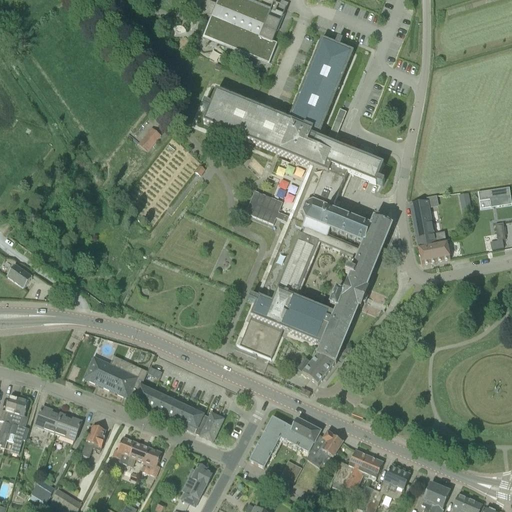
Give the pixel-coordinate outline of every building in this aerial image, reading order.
[(272,20),(278,7),(273,5),(270,12),(240,0),(219,0),(217,6),(207,2),(201,16),(211,20),(204,38),(269,64),(276,46),(273,44),(281,24),(272,20)] [(144,19),(156,33),(161,29),(149,15),(144,19)] [(321,348),(334,315),(296,300),(318,246),(357,262),(360,254),(328,240),(327,241),(302,231),(306,222),(302,215),(306,208),(313,205),(329,212),(331,207),(334,208),(347,175),(376,187),(376,186),(382,188),(384,183),(378,180),(383,168),(384,167),(377,164),(353,154),(354,153),(353,152),(353,154),(349,153),(350,151),(349,153),(346,151),(346,150),(346,149),(345,151),(342,150),(343,148),(342,148),(341,150),(338,148),(339,146),(338,148),(333,146),(335,140),(330,138),(328,142),(327,142),(327,143),(323,142),(324,140),(323,142),(320,141),(320,139),(319,140),(318,140),(354,54),(353,54),(354,54),(340,48),(343,42),(338,40),(335,46),(322,40),(288,122),(216,93),(211,107),(204,104),(202,109),(209,112),(203,125),(312,170),(310,173),(308,172),(308,173),(310,173),(309,177),(307,176),(309,177),(307,180),(305,180),(307,181),(306,184),(304,183),(304,184),(306,184),(304,188),(302,187),(304,188),(303,191),(301,191),(303,192),(301,195),(299,194),(299,195),(301,196),(300,199),(298,198),(300,199),(298,203),(296,202),(298,203),(297,206),(295,205),(295,206),(297,207),(295,210),(293,209),(293,210),(295,210),(294,214),(292,213),(294,214),(292,217),(290,217),(292,218),(291,220),(278,215),(282,205),(254,194),(245,216),(273,227),(275,221),(289,226),(259,300),(250,297),(247,302),(256,305),(237,348),(271,362),(283,333),(321,348)] [(340,130),(346,114),(340,112),(334,127),(340,130)] [(160,138),(154,132),(151,130),(138,146),(141,148),(148,153),(160,138)] [(199,177),(204,171),(199,168),(195,174),(199,177)] [(298,171),(296,177),(302,179),(304,173),(298,171)] [(293,197),(298,191),(292,186),(287,191),(293,197)] [(478,194),(479,203),(510,198),(509,190),(478,194)] [(429,199),(431,209),(439,208),(436,197),(429,199)] [(438,236),(433,236),(427,203),(410,206),(418,248),(443,244),(442,238),(438,236)] [(327,241),(328,240),(330,233),(363,247),(371,229),(363,226),(364,224),(356,220),(356,219),(355,218),(354,220),(347,217),(348,215),(346,215),(346,216),(339,213),(339,212),(338,212),(337,215),(329,212),(313,205),(306,208),(302,215),(306,222),(302,231),(327,241)] [(360,254),(357,262),(352,273),(347,271),(345,276),(350,278),(345,292),(342,290),(340,294),(336,293),(330,308),(336,310),(334,315),(321,348),(322,348),(318,357),(335,366),(359,310),(360,311),(362,304),(365,305),(368,299),(365,298),(367,292),(366,292),(392,229),(384,226),(379,224),(381,221),(375,218),(371,229),(363,247),(360,254)] [(82,225),(78,225),(76,230),(79,233),(83,233),(85,228),(82,225)] [(505,242),(503,226),(495,227),(497,243),(505,242)] [(446,243),(443,244),(418,248),(422,267),(450,262),(446,243)] [(23,291),(32,279),(15,267),(6,279),(23,291)] [(297,372),(318,388),(335,366),(318,357),(317,358),(311,366),(305,362),(304,362),(305,362),(297,372)] [(132,407),(141,388),(147,375),(140,372),(136,381),(119,373),(123,364),(114,360),(110,369),(94,361),(85,381),(89,382),(88,383),(95,386),(96,386),(103,389),(103,390),(109,393),(110,392),(117,396),(124,400),(124,399),(128,400),(134,403),(132,407)] [(152,378),(155,372),(150,370),(147,376),(152,378)] [(145,382),(156,386),(158,380),(146,377),(145,382)] [(141,388),(132,407),(145,413),(154,394),(141,388)] [(302,391),(300,396),(308,399),(310,395),(302,391)] [(145,413),(156,418),(164,399),(154,394),(145,413)] [(15,417),(19,401),(9,399),(6,413),(2,412),(0,419),(0,423),(3,425),(0,435),(0,447),(5,449),(6,443),(7,444),(15,417)] [(164,399),(156,418),(166,423),(175,404),(164,399)] [(25,419),(29,404),(19,401),(15,417),(7,444),(13,445),(10,456),(19,458),(23,443),(26,444),(29,432),(25,431),(28,420),(25,419)] [(166,423),(176,428),(185,409),(175,404),(166,423)] [(55,436),(61,419),(50,414),(51,413),(42,409),(35,429),(55,436)] [(185,409),(176,428),(185,432),(194,413),(185,409)] [(185,432),(194,436),(203,417),(194,413),(185,432)] [(194,436),(212,445),(223,422),(211,416),(209,420),(203,417),(194,436)] [(75,444),(82,424),(73,421),(73,423),(61,419),(55,436),(75,444)] [(264,471),(265,471),(280,441),(307,455),(319,437),(319,438),(321,434),(297,422),(298,421),(297,421),(292,431),(287,428),(272,420),(249,463),(264,471)] [(100,454),(105,440),(103,439),(105,433),(93,428),(81,458),(89,461),(93,451),(100,454)] [(332,460),(341,447),(342,445),(327,435),(323,441),(319,438),(319,437),(307,455),(309,456),(306,461),(319,470),(323,465),(329,468),(332,460)] [(126,467),(135,445),(123,440),(118,453),(115,452),(112,459),(120,462),(119,465),(126,467)] [(135,445),(126,467),(133,470),(136,462),(144,465),(150,451),(135,445)] [(145,478),(148,477),(156,480),(160,469),(157,468),(162,455),(150,451),(144,465),(140,474),(141,475),(142,477),(145,478)] [(360,474),(367,458),(355,453),(348,468),(341,465),(333,484),(334,484),(332,490),(340,493),(342,488),(348,491),(357,472),(360,474)] [(375,484),(383,465),(367,458),(360,474),(357,472),(348,491),(356,494),(364,476),(370,478),(368,481),(375,484)] [(280,479),(294,486),(302,471),(288,464),(280,479)] [(196,509),(203,494),(206,489),(207,489),(213,477),(206,473),(206,471),(198,467),(195,474),(192,472),(189,477),(188,479),(197,484),(190,497),(184,495),(181,501),(196,509)] [(376,511),(383,496),(398,503),(403,492),(410,477),(391,469),(380,495),(374,492),(365,511),(376,511)] [(129,481),(137,484),(139,477),(132,474),(129,481)] [(40,482),(27,503),(25,506),(35,511),(41,511),(54,491),(40,482)] [(438,489),(430,486),(422,504),(423,505),(421,508),(425,510),(424,511),(433,511),(435,509),(433,508),(436,503),(433,502),(438,489)] [(365,511),(374,492),(366,489),(356,511),(359,511),(365,511)] [(443,511),(450,494),(438,489),(433,502),(436,503),(433,508),(435,509),(433,511),(443,511)] [(78,511),(82,506),(58,492),(45,511),(78,511)] [(480,511),(482,508),(458,497),(452,511),(453,511),(480,511)] [(274,501),(268,498),(265,505),(271,508),(274,501)]
